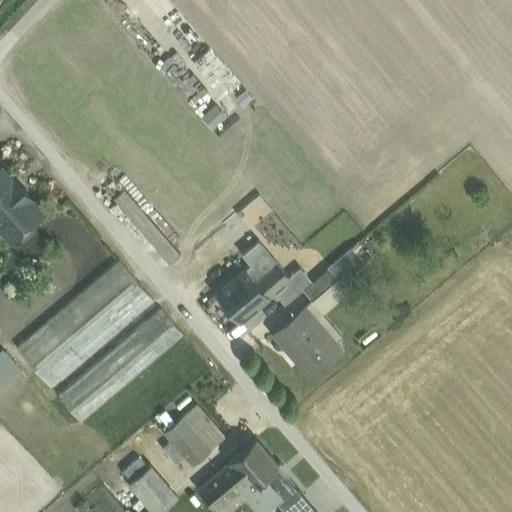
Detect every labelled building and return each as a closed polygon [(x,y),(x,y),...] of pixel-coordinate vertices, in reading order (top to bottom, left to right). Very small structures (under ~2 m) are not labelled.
[(421,172),(273,0),(171,0),(241,81),(345,203),(362,223),(421,172)] [(68,153),(83,141),(22,69),(8,81),(68,153)] [(241,81),(201,120),(303,238),(345,203),(241,81)] [(12,180),(0,166),(0,225),(11,237),(40,211),(28,197),(30,196),(14,178),(12,180)] [(180,254),(150,219),(139,229),(169,264),(180,254)] [(245,266),(267,293),(283,280),(289,275),(258,238),(241,252),(250,262),(245,266)] [(119,258),(16,347),(51,387),(154,299),(119,258)] [(289,275),(283,280),(286,283),(275,292),(284,303),(311,279),(300,265),(289,275)] [(267,293),(245,266),(215,292),(239,319),(268,294),(267,293)] [(336,278),(327,267),(311,279),(302,288),(312,299),(336,278)] [(340,347),(303,304),(272,331),(273,332),(274,331),(310,373),(309,374),(310,375),(341,348),(340,347)] [(160,306),(57,394),(81,422),(184,334),(160,306)] [(5,352),(0,356),(0,387),(1,388),(21,371),(5,352)] [(210,450),(181,417),(164,431),(171,440),(162,447),(176,463),(185,456),(193,464),(210,450)] [(278,463),(256,437),(228,460),(229,461),(197,488),(215,508),(247,482),(250,486),(251,485),(253,484),(268,503),(292,483),(276,464),(278,463)] [(158,511),(177,496),(150,464),(142,471),(139,468),(136,470),(132,466),(122,474),(154,511),(158,511)] [(274,511),(251,485),(250,486),(247,482),(215,508),(218,511),(274,511)]
